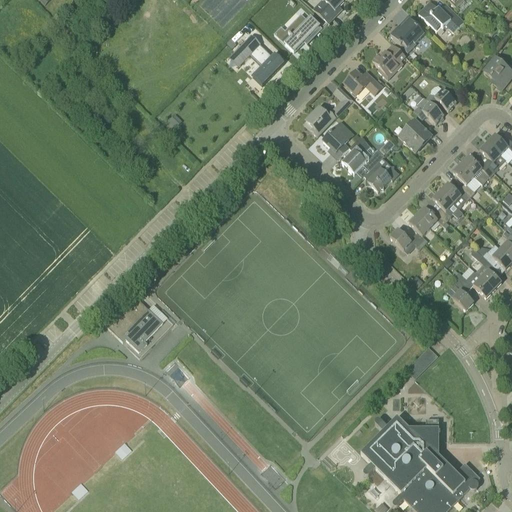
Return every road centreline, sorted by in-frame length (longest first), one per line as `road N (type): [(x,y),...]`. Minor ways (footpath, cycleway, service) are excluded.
road 1 (unclassified): [(0,404),(271,128)]
road 2 (residential): [(363,216),(371,259),(468,356),(491,406)]
road 3 (residential): [(511,122),(491,110),(479,117),(379,219),(363,216)]
road 4 (residential): [(271,128),(394,0)]
road 5 (residential): [(363,216),(271,128)]
